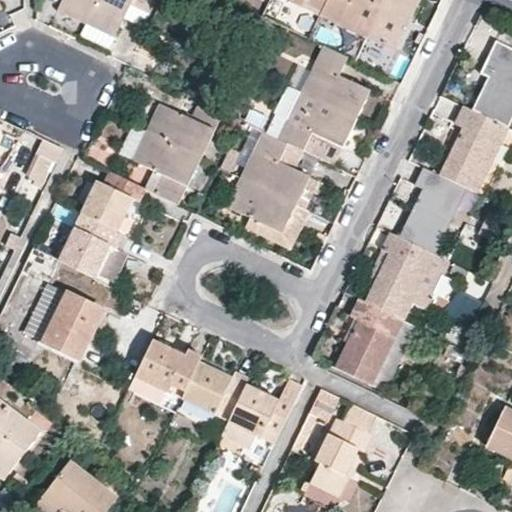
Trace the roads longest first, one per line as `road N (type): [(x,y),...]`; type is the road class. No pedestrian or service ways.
road 1 (residential): [(463,0),(324,289),(307,297)]
road 2 (residential): [(307,297),(221,254),(195,256),(179,289),(182,301),(283,350),(297,350),(313,313)]
road 3 (residential): [(0,92),(57,121),(72,118),(90,95),(83,70),(37,44),(12,47),(0,58)]
